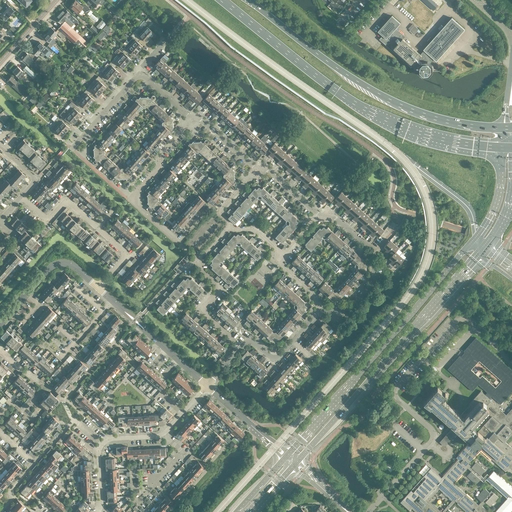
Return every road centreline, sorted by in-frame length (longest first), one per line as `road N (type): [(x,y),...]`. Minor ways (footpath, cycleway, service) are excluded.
road 1 (unclassified): [(370,511),(436,436),(393,389),(457,319),(511,360)]
road 2 (trunk): [(223,0),(367,112),(436,137),(502,147)]
road 3 (trunk): [(503,127),(455,122),(382,96),(248,0)]
road 4 (secondary): [(476,237),(288,453)]
road 5 (secondary): [(297,461),(480,254)]
